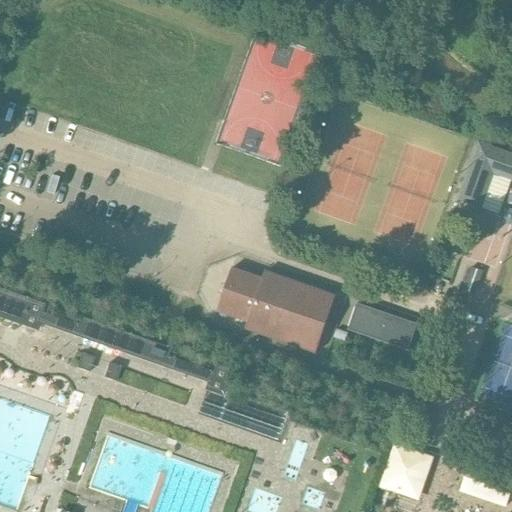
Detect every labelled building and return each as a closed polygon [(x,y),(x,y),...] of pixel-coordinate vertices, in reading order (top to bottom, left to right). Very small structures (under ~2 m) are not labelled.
[(477,150),(459,200),(482,209),(500,215),(506,198),(511,181),(511,155),(484,145),(481,152),(477,150)] [(248,323),(245,329),(316,354),(336,297),(265,273),(262,279),(232,269),(217,312),(248,323)] [(0,289),(0,315),(22,323),(21,326),(36,331),(39,323),(208,383),(206,391),(221,397),(230,370),(215,365),(212,373),(168,358),(170,349),(81,318),(78,326),(42,313),(45,305),(0,289)] [(357,305),(348,331),(408,352),(417,326),(357,305)] [(231,318),(229,323),(241,327),(242,322),(231,318)] [(336,330),(333,338),(345,342),(348,334),(336,330)]
